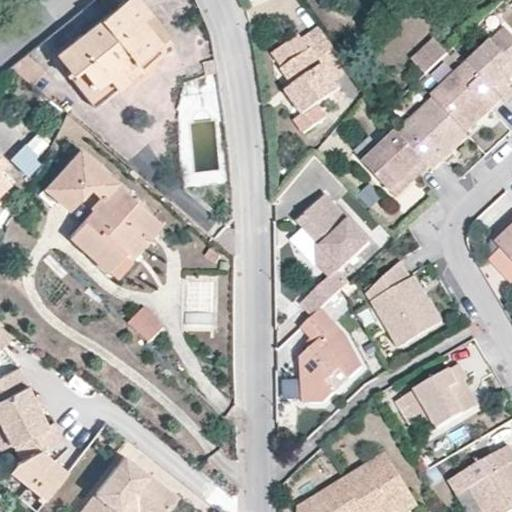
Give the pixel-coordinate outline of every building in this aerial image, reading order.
[(137,62),(169,36),(140,0),(122,0),(109,11),(56,54),(70,71),(66,74),(93,107),(142,68),(137,62)] [(99,0),(109,11),(122,0),(99,0)] [(501,71),(511,61),(511,62),(511,34),(502,23),(465,58),(486,80),(500,95),(503,98),(511,89),(511,82),(504,74),(501,71)] [(282,69),(293,86),(286,91),(303,115),(295,121),(304,134),(327,119),(318,106),(341,90),(335,80),(350,70),(319,27),(302,39),(310,50),(282,69)] [(282,69),(310,50),(302,39),(299,35),(272,54),(282,69)] [(425,74),(448,53),(434,38),(412,60),(425,74)] [(45,72),(25,53),(9,67),(33,86),(45,72)] [(465,58),(464,57),(427,91),(430,94),(463,129),(476,117),(472,112),(483,102),(487,106),(500,95),(486,80),(465,58)] [(218,74),(216,60),(204,62),(206,76),(218,74)] [(504,74),(511,66),(511,62),(511,61),(501,71),(504,74)] [(463,129),(430,94),(393,128),(426,163),(429,166),(441,155),(437,150),(448,140),(452,144),(466,132),(463,129)] [(483,102),(472,112),(476,117),(487,106),(483,102)] [(426,163),(393,128),(360,159),(387,188),(403,173),(409,179),(426,163)] [(441,155),(452,144),(448,140),(437,150),(441,155)] [(22,141),(6,156),(24,174),(39,159),(22,141)] [(163,223),(80,148),(44,187),(69,209),(89,187),(100,197),(90,207),(93,210),(69,236),(116,278),(132,260),(130,259),(163,223)] [(0,192),(11,183),(0,172),(0,167),(7,161),(0,153),(0,192)] [(393,194),(409,179),(403,173),(387,188),(393,194)] [(370,243),(326,196),(298,222),(319,244),(328,254),(317,264),(330,277),(301,305),(313,318),(322,309),(350,284),(339,272),(370,243)] [(496,243),(511,228),(511,218),(491,238),(496,243)] [(511,228),(496,243),(497,244),(507,255),(511,260),(511,228)] [(317,264),(328,254),(319,244),(317,264)] [(511,260),(507,255),(497,244),(485,255),(511,284),(511,260)] [(217,263),(222,256),(211,248),(206,255),(217,263)] [(442,323),(426,295),(422,297),(401,261),(367,292),(400,348),(442,323)] [(426,295),(415,276),(412,278),(422,297),(426,295)] [(165,328),(144,307),(129,324),(149,344),(165,328)] [(313,318),(302,329),(311,338),(316,343),(308,350),(300,358),(301,379),(306,379),(308,404),(324,404),(363,367),(346,335),(322,309),(313,318)] [(132,355),(144,344),(123,321),(111,333),(132,355)] [(0,325),(0,350),(12,335),(0,325)] [(316,343),(311,338),(303,345),(308,350),(316,343)] [(474,409),(460,385),(466,381),(469,379),(461,364),(415,391),(427,411),(438,430),(474,409)] [(47,424),(19,366),(0,375),(0,424),(10,444),(12,443),(20,460),(63,438),(54,421),(47,424)] [(480,405),(466,381),(460,385),(474,409),(480,405)] [(427,411),(415,391),(404,397),(395,402),(407,422),(416,417),(427,411)] [(438,430),(427,411),(416,417),(427,436),(438,430)] [(0,449),(10,444),(0,424),(0,449)] [(511,450),(509,446),(449,481),(458,496),(470,489),(482,510),(489,505),(493,511),(510,511),(511,511),(511,450)] [(45,447),(20,460),(12,471),(45,497),(70,465),(45,447)] [(395,511),(414,500),(386,454),(344,480),(363,511),(395,511)] [(165,511),(178,497),(124,455),(78,511),(134,511),(137,509),(141,511),(165,511)] [(363,511),(344,480),(298,508),(298,511),(363,511)] [(414,500),(395,511),(408,511),(418,506),(414,500)]
